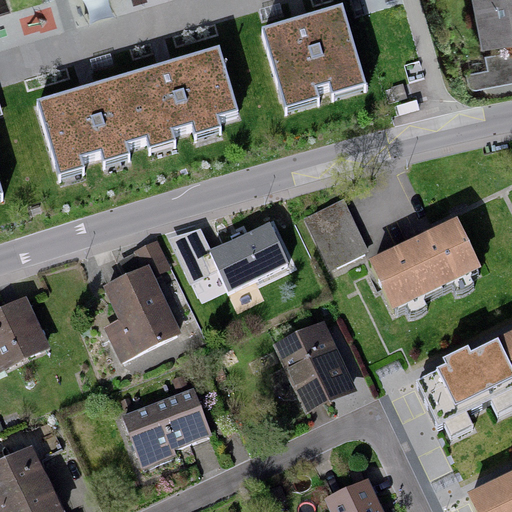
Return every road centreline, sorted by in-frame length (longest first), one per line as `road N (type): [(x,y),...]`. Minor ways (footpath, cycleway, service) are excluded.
road 1 (residential): [(0,262),(371,149),(511,119)]
road 2 (residential): [(170,511),(358,423),(378,429),(419,511)]
road 3 (track): [(410,0),(447,131)]
